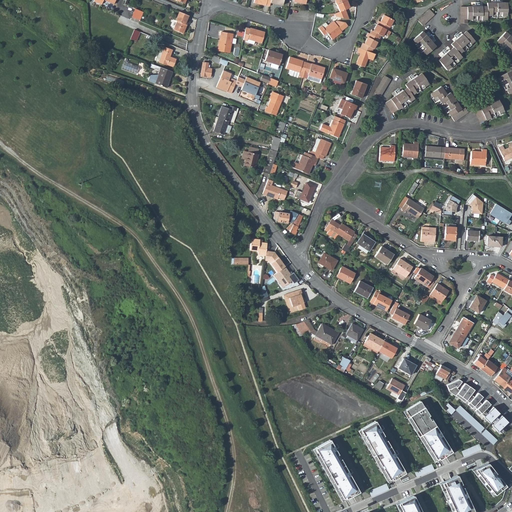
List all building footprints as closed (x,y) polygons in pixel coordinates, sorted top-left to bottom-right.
[(337,0),(341,11),(337,13),(339,16),(352,18),(348,8),(352,7),(348,0),(337,0)] [(461,7),(461,23),(468,23),(468,19),(488,19),(488,15),(508,15),(508,3),(488,3),(488,7),(461,7)] [(134,17),(142,20),(145,12),(137,9),(134,17)] [(435,14),(431,9),(430,9),(419,20),(423,24),(435,14)] [(186,25),(189,17),(180,12),(176,21),(178,22),(174,30),(183,34),(187,26),(186,25)] [(379,22),(377,25),(388,30),(389,31),(394,22),(385,17),(381,23),(379,22)] [(324,26),(321,29),(327,36),(330,33),(335,39),(345,31),(344,30),(351,25),(348,21),(340,20),(338,22),(337,20),(331,26),(327,29),(324,26)] [(383,37),(388,30),(377,25),(374,32),(371,30),(369,34),(380,39),(382,36),(383,37)] [(248,40),(248,38),(255,40),(262,42),(264,38),(265,32),(251,28),(251,29),(245,27),(244,31),(243,37),(243,38),(248,40)] [(137,41),(142,32),(136,30),(132,39),(137,41)] [(423,30),(414,39),(427,54),(436,46),(423,30)] [(439,60),(447,69),(463,57),(460,53),(475,40),(467,31),(452,44),(454,47),(439,60)] [(511,36),(507,31),(498,41),(511,55),(511,54),(511,36)] [(222,32),(218,51),(229,53),(233,34),(222,32)] [(374,49),(380,39),(369,34),(367,37),(368,38),(365,44),(364,43),(361,48),(365,50),(368,51),(371,52),(372,49),(374,49)] [(161,60),(160,62),(168,65),(169,64),(175,66),(178,58),(172,56),(174,49),(166,46),(165,49),(162,48),(158,59),(161,60)] [(360,53),(356,64),(364,67),(368,58),(373,60),(375,53),(371,52),(368,51),(365,50),(361,48),(359,47),(357,52),(360,53)] [(268,51),(264,60),(272,63),(271,66),(278,69),(282,54),(273,51),(273,52),(268,51)] [(299,72),(303,73),(307,62),(303,61),(303,60),(290,56),(286,69),(299,73),(299,72)] [(311,63),(307,62),(303,73),(302,78),(306,79),(308,75),(321,80),(325,67),(311,63)] [(202,63),(200,76),(210,78),(211,69),(207,68),(208,64),(202,63)] [(171,80),(174,71),(161,67),(155,83),(166,87),(169,80),(171,80)] [(334,68),(330,78),(336,80),(344,83),(347,73),(334,68)] [(511,92),(511,71),(511,70),(500,76),(509,94),(511,92)] [(223,71),(216,88),(231,94),(235,84),(242,87),(241,90),(249,93),(247,96),(254,99),(260,82),(246,77),(245,80),(238,77),(237,81),(232,79),(231,82),(228,81),(229,78),(231,74),(223,71)] [(408,87),(386,102),(393,112),(415,98),(413,95),(429,83),(422,73),(405,84),(408,87)] [(260,80),(268,84),(276,87),(278,81),(262,75),(260,80)] [(385,75),(376,91),(375,92),(381,96),(391,78),(385,75)] [(357,80),(352,94),(362,98),(368,84),(357,80)] [(440,99),(456,121),(468,112),(465,107),(461,109),(451,94),(448,96),(441,86),(431,93),(437,101),(440,99)] [(273,92),(270,100),(267,107),(266,106),(264,111),(275,116),(283,96),(273,92)] [(343,109),(341,113),(346,115),(350,117),(354,107),(356,108),(357,104),(341,98),(338,107),(343,109)] [(473,108),(481,123),(504,111),(499,100),(481,108),(480,105),(473,108)] [(223,107),(218,118),(219,119),(229,122),(231,123),(234,112),(236,112),(237,109),(231,107),(230,110),(223,107)] [(340,138),(346,120),(344,119),(340,118),(336,116),(331,127),(324,124),(321,130),(340,138)] [(228,125),(229,122),(219,119),(217,126),(216,125),(215,125),(213,132),(223,136),(225,132),(228,125)] [(277,131),(283,133),(286,124),(280,122),(277,131)] [(311,150),(309,154),(319,158),(322,159),(324,156),(326,157),(331,143),(318,137),(313,151),(311,150)] [(277,152),(281,140),(276,138),(271,151),(277,152)] [(403,142),(402,155),(417,157),(418,141),(414,141),(413,143),(403,142)] [(498,147),(505,160),(511,157),(511,142),(508,144),(509,147),(505,149),(503,145),(498,147)] [(381,145),(380,158),(395,160),(396,145),(392,144),(391,147),(381,145)] [(441,158),(444,158),(445,147),(426,145),(425,156),(441,158)] [(245,161),(243,166),(254,169),(258,156),(257,155),(259,150),(249,147),(247,153),(245,161)] [(465,149),(445,147),(444,158),(464,160),(465,149)] [(473,151),(471,164),(486,165),(488,150),(483,150),(483,152),(473,151)] [(271,171),(277,152),(271,151),(270,151),(264,172),(270,174),(271,171)] [(315,166),(319,158),(309,154),(306,152),(304,155),(303,155),(299,163),(295,161),(293,167),(309,174),(313,165),(315,166)] [(274,180),(269,178),(263,193),(278,199),(278,198),(284,200),(285,200),(288,191),(272,184),(274,180)] [(297,190),(294,197),(308,202),(315,186),(306,183),(302,192),(297,190)] [(413,184),(408,192),(411,194),(416,186),(413,184)] [(472,215),(483,215),(484,203),(473,194),(466,202),(473,208),(472,215)] [(423,209),(405,196),(398,206),(402,209),(401,210),(404,212),(405,210),(409,213),(410,212),(418,217),(423,209)] [(445,211),(444,214),(452,215),(452,206),(455,203),(458,205),(460,201),(453,197),(447,205),(447,211),(445,211)] [(443,206),(435,201),(432,205),(441,209),(443,206)] [(511,214),(497,204),(490,214),(506,224),(511,216),(511,214)] [(430,209),(440,214),(441,209),(432,205),(430,209)] [(290,210),(289,214),(288,221),(293,222),(296,219),(297,216),(297,211),(290,210)] [(276,212),(275,218),(278,218),(278,221),(288,223),(288,221),(289,214),(276,212)] [(296,231),(303,216),(298,214),(296,220),(287,228),(291,230),(290,232),(296,235),(297,231),(296,231)] [(331,219),(324,229),(328,231),(326,233),(330,236),(333,230),(348,240),(350,238),(354,232),(341,223),(339,226),(337,224),(337,223),(331,219)] [(445,226),(444,239),(454,240),(455,227),(445,226)] [(421,227),(420,240),(434,242),(435,228),(421,227)] [(466,230),(465,240),(478,241),(479,231),(466,230)] [(363,234),(356,243),(359,245),(368,251),(369,251),(375,242),(363,234)] [(487,236),(486,245),(501,247),(502,237),(487,236)] [(260,239),(251,237),(250,250),(257,250),(256,253),(263,253),(264,241),(260,241),(260,239)] [(345,243),(344,245),(342,248),(341,249),(345,252),(349,246),(345,243)] [(366,253),(368,251),(359,245),(357,247),(366,253)] [(381,246),(374,257),(386,265),(393,254),(381,246)] [(273,250),(265,249),(265,254),(264,258),(268,259),(278,273),(287,267),(273,250)] [(323,252),(318,262),(331,270),(337,260),(323,252)] [(400,258),(393,269),(405,277),(412,267),(400,258)] [(342,266),(337,276),(349,283),(355,273),(342,266)] [(292,276),(287,267),(278,273),(274,275),(283,288),(293,282),(295,284),(300,280),(294,274),(292,276)] [(436,278),(433,276),(420,268),(419,270),(416,268),(414,271),(417,273),(414,278),(429,289),(436,278)] [(491,282),(503,288),(508,279),(496,273),(494,276),(490,274),(486,281),(490,283),(491,282)] [(511,281),(508,279),(503,288),(503,290),(511,294),(511,281)] [(359,281),(354,291),(367,298),(372,288),(359,281)] [(437,284),(430,294),(442,301),(448,291),(437,284)] [(378,290),(376,289),(369,302),(386,311),(393,299),(392,296),(388,297),(388,298),(380,294),(381,291),(380,291),(379,289),(378,290)] [(285,300),(289,298),(293,306),(297,305),(299,310),(306,307),(304,302),(302,297),(303,297),(302,293),(294,296),(293,292),(283,295),(285,300)] [(429,297),(425,294),(421,301),(424,304),(429,297)] [(440,304),(442,301),(430,294),(429,297),(440,304)] [(476,295),(469,307),(479,313),(486,300),(476,295)] [(398,304),(395,302),(389,312),(392,314),(391,317),(404,324),(409,315),(396,308),(398,304)] [(507,318),(511,322),(511,311),(508,308),(503,315),(507,318)] [(507,318),(503,315),(502,316),(497,312),(492,322),(495,325),(496,323),(498,324),(498,325),(502,329),(505,325),(503,323),(507,318)] [(419,314),(414,323),(426,329),(431,320),(419,314)] [(463,317),(455,330),(457,331),(465,336),(473,323),(463,317)] [(313,330),(306,320),(297,323),(291,324),(301,337),(308,334),(330,346),(338,333),(321,324),(316,332),(313,330)] [(363,330),(353,324),(347,334),(357,340),(363,330)] [(458,348),(465,336),(457,331),(449,343),(458,348)] [(364,344),(377,351),(382,341),(370,335),(364,344)] [(396,349),(382,341),(377,351),(391,358),(396,349)] [(362,348),(375,354),(377,351),(364,344),(362,348)] [(478,365),(480,368),(487,359),(492,353),(489,351),(487,354),(485,353),(483,355),(480,353),(474,361),(473,363),(476,365),(478,365)] [(511,357),(509,355),(499,367),(501,369),(493,379),(503,386),(508,379),(511,374),(511,366),(509,371),(507,369),(506,370),(504,367),(511,357)] [(421,367),(436,375),(440,367),(442,365),(435,362),(434,365),(429,362),(431,360),(427,357),(421,367)] [(346,359),(342,367),(345,370),(348,364),(350,362),(346,359)] [(415,367),(403,359),(397,368),(409,376),(415,367)] [(497,367),(487,359),(480,368),(489,376),(497,367)] [(454,375),(456,372),(442,365),(440,367),(436,375),(442,378),(447,380),(452,374),(454,375)] [(405,386),(393,379),(387,388),(400,395),(402,391),(405,386)] [(459,379),(445,385),(446,387),(447,391),(454,395),(458,390),(456,388),(461,381),(459,379)] [(511,392),(511,381),(508,379),(503,386),(511,393),(511,392)] [(464,382),(458,390),(454,395),(464,402),(465,399),(466,400),(470,394),(474,389),(464,382)] [(400,395),(398,399),(403,401),(407,393),(402,391),(400,395)] [(473,397),(470,394),(466,400),(468,402),(467,404),(472,408),(473,406),(478,401),(482,396),(477,392),(473,397)] [(421,400),(405,411),(435,461),(452,452),(421,400)] [(481,404),(478,401),(473,406),(475,408),(474,410),(479,415),(481,413),(484,410),(490,404),(486,400),(481,404)] [(460,404),(456,409),(481,432),(485,428),(460,404)] [(487,413),(484,410),(481,413),(489,423),(490,422),(496,417),(500,413),(494,407),(487,413)] [(498,419),(496,417),(490,422),(492,424),(491,425),(498,432),(509,422),(502,416),(498,419)] [(376,421),(360,431),(389,483),(406,473),(376,421)] [(486,428),(482,433),(494,444),(498,440),(486,428)] [(331,439),(313,449),(343,501),(360,492),(331,439)] [(479,443),(461,450),(464,456),(482,449),(479,443)] [(432,463),(414,471),(417,476),(435,469),(432,463)] [(489,464),(474,471),(494,497),(508,487),(489,464)] [(475,511),(459,476),(441,484),(453,511),(475,511)] [(387,483),(369,490),(372,496),(389,489),(387,483)] [(422,511),(414,496),(397,505),(400,511),(422,511)]
